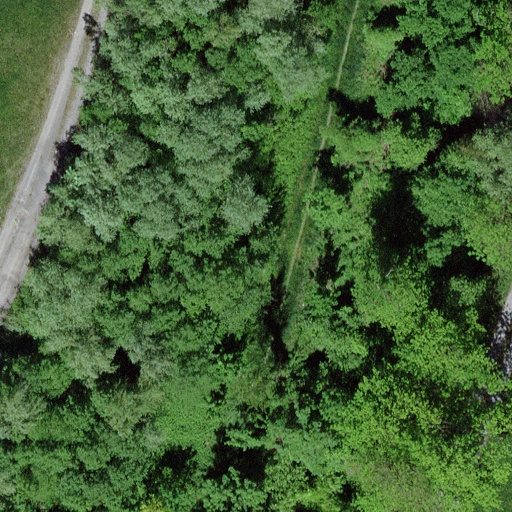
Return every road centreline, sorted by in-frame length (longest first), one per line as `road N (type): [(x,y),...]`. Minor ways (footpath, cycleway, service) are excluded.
road 1 (track): [(0,300),(100,0)]
road 2 (track): [(439,511),(511,318)]
